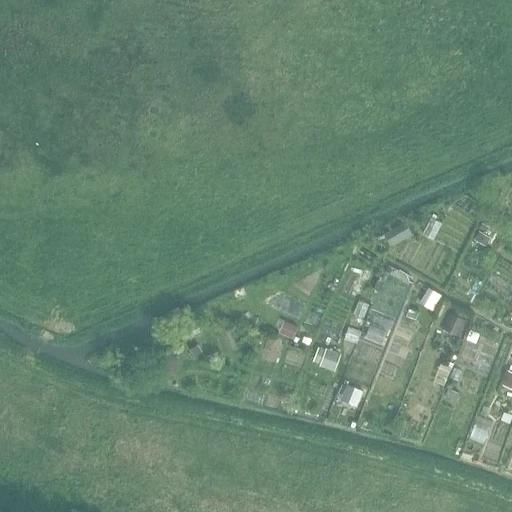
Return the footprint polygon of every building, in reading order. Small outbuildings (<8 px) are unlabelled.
[(395,227),(384,232),(391,244),(401,239),(395,227)] [(478,230),(473,238),(484,245),(489,236),(478,230)] [(394,279),(407,286),(413,274),(400,267),(394,279)] [(427,287),(419,302),(432,310),(440,295),(427,287)] [(447,312),(440,328),(458,336),(465,320),(447,312)] [(283,321),(278,332),(292,338),(297,327),(283,321)] [(197,344),(189,348),(194,355),(201,351),(197,344)] [(318,347),(312,361),(320,364),(319,365),(333,371),(340,354),(325,348),(325,350),(318,347)] [(164,353),(159,371),(174,375),(179,357),(164,353)] [(511,372),(507,371),(501,385),(511,389),(511,372)] [(346,385),(340,398),(356,405),(362,391),(346,385)] [(447,389),(444,396),(456,401),(459,393),(447,389)]
